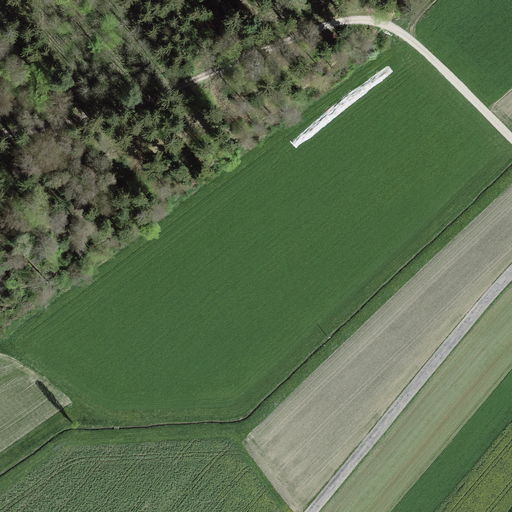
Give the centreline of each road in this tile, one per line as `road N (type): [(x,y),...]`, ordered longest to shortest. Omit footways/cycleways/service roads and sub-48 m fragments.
road 1 (track): [(511,138),(422,50),(368,21),(338,22),(78,123),(0,135)]
road 2 (residential): [(312,511),(511,276)]
